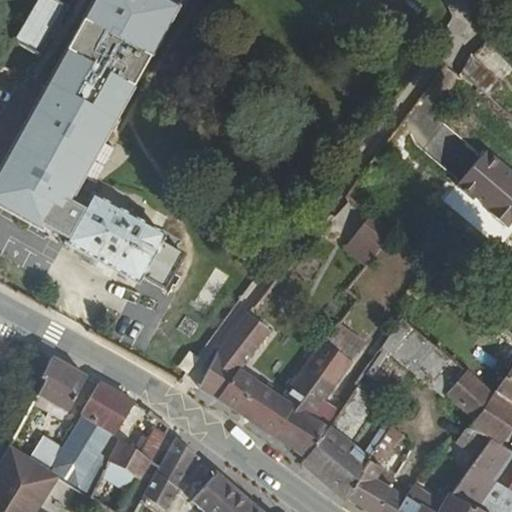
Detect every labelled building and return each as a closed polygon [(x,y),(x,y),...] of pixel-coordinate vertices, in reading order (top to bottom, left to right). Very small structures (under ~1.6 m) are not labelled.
[(75,191),(181,0),(94,0),(0,169),(0,207),(41,230),(43,226),(53,232),(75,191)] [(39,57),(67,8),(54,0),(38,0),(14,41),(39,57)] [(511,219),(511,175),(485,152),(456,186),(472,200),(475,197),(490,211),(488,214),(505,228),(511,219)] [(110,205),(152,228),(160,213),(151,209),(147,200),(137,194),(128,195),(119,190),(110,205)] [(164,235),(152,228),(110,205),(92,195),(89,199),(75,191),(53,232),(67,240),(65,243),(137,284),(141,278),(165,291),(184,256),(160,242),(164,235)] [(381,214),(368,203),(363,211),(375,221),(381,214)] [(362,228),(343,249),(365,269),(384,248),(362,228)] [(209,266),(190,307),(208,315),(227,274),(209,266)] [(269,331),(247,314),(239,325),(261,342),(269,331)] [(366,375),(393,394),(410,369),(476,422),(494,395),(467,370),(465,372),(401,319),(393,331),(381,348),(383,350),(381,352),(376,360),(366,375)] [(240,370),(261,342),(239,325),(216,354),(240,370)] [(347,332),(338,325),(324,343),(352,362),(361,350),(344,337),(347,332)] [(381,348),(393,331),(386,326),(372,346),(381,352),(383,350),(381,348)] [(347,332),(344,337),(361,350),(365,344),(347,332)] [(324,343),(305,367),(334,387),(352,362),(324,343)] [(381,352),(372,346),(366,354),(376,360),(381,352)] [(240,370),(216,354),(204,378),(223,390),(240,370)] [(189,381),(202,363),(195,357),(183,376),(189,381)] [(66,413),(87,378),(76,372),(52,358),(40,379),(45,382),(37,396),(66,413)] [(293,383),(281,398),(282,398),(276,406),(287,415),(271,435),(290,448),(305,458),(328,428),(340,412),(324,401),(334,387),(305,367),(298,376),(293,383)] [(281,398),(240,370),(223,390),(217,400),(239,415),(271,435),(287,415),(276,406),(282,398),(281,398)] [(467,429),(491,440),(499,445),(511,426),(511,370),(494,395),(476,422),(467,429)] [(223,390),(204,378),(198,388),(217,400),(223,390)] [(69,437),(100,456),(132,403),(116,394),(98,384),(69,437)] [(382,404),(357,388),(340,412),(328,428),(305,458),(301,463),(302,466),(323,484),(343,500),(344,501),(346,500),(348,497),(368,461),(369,460),(363,456),(353,447),(382,404)] [(66,413),(37,396),(32,405),(60,420),(62,420),(66,413)] [(139,454),(151,462),(165,435),(154,428),(139,454)] [(386,460),(402,436),(390,428),(387,433),(381,429),(363,456),(369,460),(372,454),(386,460)] [(467,429),(457,442),(478,458),(491,440),(467,429)] [(174,441),(165,435),(151,462),(159,467),(174,441)] [(46,472),(61,448),(48,439),(45,444),(33,436),(21,456),(46,472)] [(176,487),(195,454),(176,437),(174,441),(159,467),(143,497),(163,511),(164,511),(178,489),(176,487)] [(504,511),(507,508),(497,504),(511,472),(511,452),(499,445),(491,440),(478,458),(451,495),(448,494),(445,500),(438,511),(431,511),(419,506),(415,511),(504,511)] [(131,496),(151,462),(139,454),(120,441),(101,478),(131,496)] [(35,511),(57,478),(46,472),(21,456),(10,449),(1,463),(0,464),(0,511),(35,511)] [(378,511),(393,489),(391,488),(394,481),(381,470),(383,468),(368,461),(348,497),(363,507),(369,511),(378,511)] [(90,499),(100,480),(86,471),(74,489),(90,499)] [(511,472),(497,504),(507,508),(511,510),(511,472)] [(260,511),(250,504),(216,474),(192,502),(203,511),(260,511)] [(406,497),(419,506),(431,511),(438,511),(445,500),(439,496),(436,501),(414,485),(406,497)] [(395,511),(405,496),(393,489),(378,511),(395,511)] [(415,511),(419,506),(406,497),(405,496),(395,511),(415,511)]
